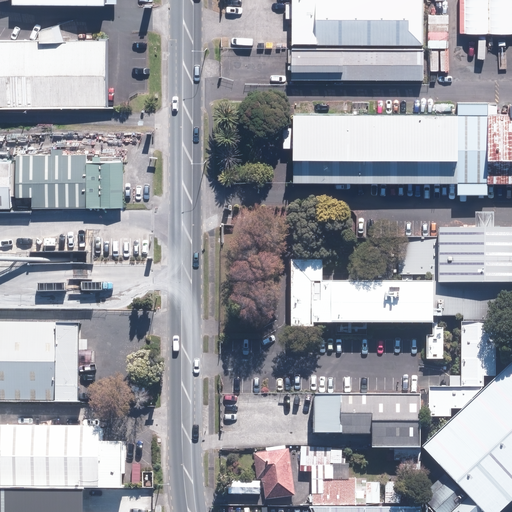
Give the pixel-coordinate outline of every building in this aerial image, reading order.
[(427,0),(299,0),(300,85),(428,84),(427,0)] [(106,42),(0,40),(0,110),(105,112),(106,42)] [(511,112),(293,114),(294,184),(511,182),(511,112)] [(122,160),(21,158),(20,211),(121,212),(122,160)] [(11,166),(0,166),(0,210),(11,211),(11,166)] [(511,229),(441,230),(441,244),(397,244),(398,284),(442,284),(442,322),(461,322),(461,390),(480,391),(497,373),(497,321),(511,321),(511,229)] [(288,323),(324,322),(324,285),(323,263),(287,263),(288,323)] [(324,322),(442,322),(442,284),(398,284),(324,285),(324,322)] [(0,403),(81,405),(82,324),(0,323),(0,403)] [(468,500),(479,511),(500,511),(511,501),(511,362),(420,447),(468,500)] [(419,451),(419,396),(315,397),(315,438),(373,438),(373,451),(419,451)] [(103,427),(0,425),(0,489),(82,491),(121,491),(121,442),(103,441),(103,427)] [(287,453),(251,457),(255,502),(292,498),(287,453)] [(419,511),(419,482),(310,480),(309,505),(309,511),(419,511)] [(0,511),(82,511),(82,491),(0,489),(0,511)] [(479,511),(468,500),(455,511),(479,511)]
